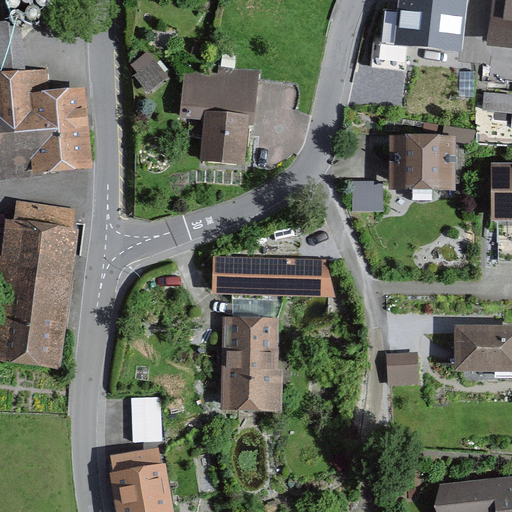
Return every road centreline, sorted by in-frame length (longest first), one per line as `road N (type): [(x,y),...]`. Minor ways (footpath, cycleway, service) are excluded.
road 1 (residential): [(310,167),(336,197),(387,329),(376,511)]
road 2 (tertiary): [(92,511),(88,380),(105,241)]
road 3 (tertiary): [(105,241),(107,0)]
road 4 (residential): [(105,241),(192,227),(310,167)]
road 5 (residential): [(310,167),(354,0)]
